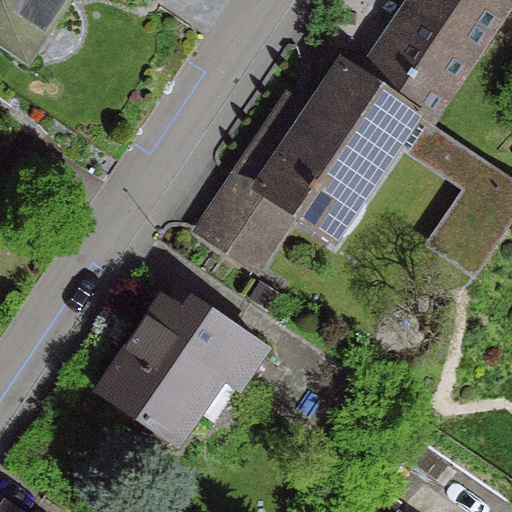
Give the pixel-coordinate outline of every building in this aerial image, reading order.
[(0,0),(0,42),(6,47),(31,11),(46,21),(59,0),(0,0)] [(411,0),(358,79),(340,67),(339,68),(410,115),(410,116),(411,114),(422,123),(506,0),(411,0)] [(410,116),(410,115),(339,68),(293,136),(272,122),(196,235),(249,271),(288,213),(327,240),(410,116)] [(511,184),(485,166),(433,243),(467,267),(511,201),(511,184)] [(181,315),(160,301),(95,396),(170,447),(215,380),(231,391),(259,350),(190,303),(181,315)]
